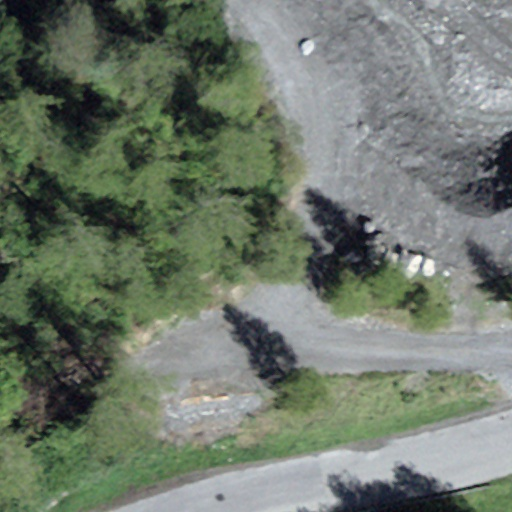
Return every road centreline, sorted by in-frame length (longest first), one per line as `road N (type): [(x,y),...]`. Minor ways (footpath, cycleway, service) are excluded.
road 1 (track): [(511,342),(352,349),(301,324),(323,186),(294,74),(255,0)]
road 2 (residential): [(511,426),(299,476),(193,511)]
